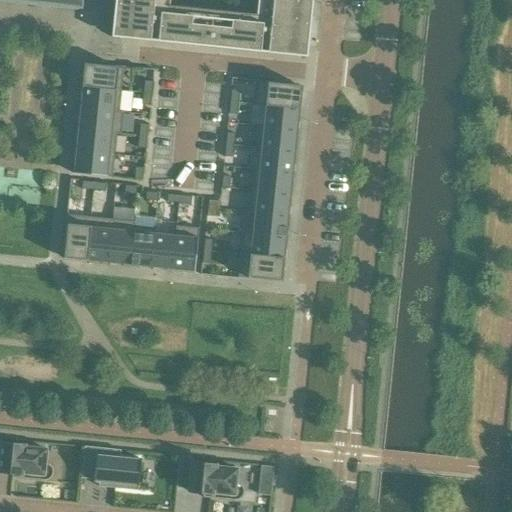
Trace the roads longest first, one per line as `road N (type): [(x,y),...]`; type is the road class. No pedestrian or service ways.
road 1 (tertiary): [(389,0),(353,361)]
road 2 (residential): [(337,0),(309,294)]
road 3 (tertiary): [(353,361),(331,511)]
road 4 (tertiary): [(347,511),(353,361)]
